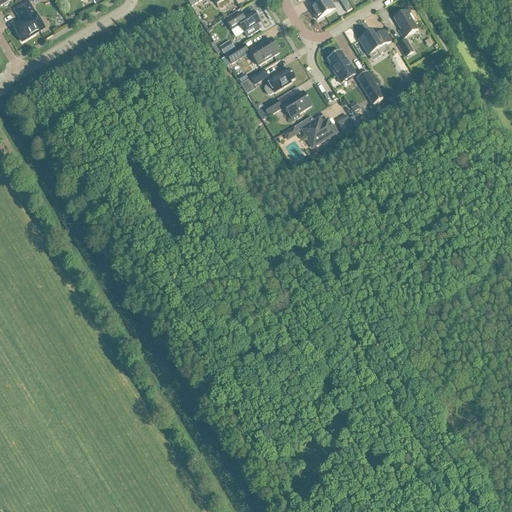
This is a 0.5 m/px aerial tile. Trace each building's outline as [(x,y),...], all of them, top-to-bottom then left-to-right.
[(186,0),(192,9),(205,0),(211,0),(215,5),(223,0),(186,0)] [(316,0),(319,5),(310,10),(317,22),(335,11),(328,0),(316,0)] [(22,44),(44,30),(35,15),(28,3),(14,11),(21,23),(13,28),(22,44)] [(414,21),(408,12),(394,20),(401,31),(399,33),(403,40),(417,32),(412,23),(414,21)] [(260,25),(253,13),(243,20),(239,15),(229,21),(235,30),(240,27),(244,34),(250,31),(253,36),(259,32),(259,31),(259,30),(259,29),(259,28),(258,26),(260,25)] [(372,34),(359,42),(368,58),(391,44),(384,33),(374,39),(372,34)] [(279,56),(270,41),(250,54),(259,68),(279,56)] [(413,54),(406,43),(398,47),(405,59),(413,54)] [(231,66),(232,66),(249,56),(243,47),(226,58),(227,58),(231,66)] [(327,61),(332,68),(330,69),(341,86),(356,76),(345,59),(344,60),(340,53),(327,61)] [(224,60),(222,61),(227,68),(228,68),(231,66),(227,58),(224,60)] [(240,86),(246,82),(239,71),(233,74),(240,86)] [(254,88),(265,81),(268,79),(264,72),(250,81),(254,88)] [(274,95),(291,85),(291,84),(295,81),(289,72),(285,74),(284,73),(267,83),(269,87),(265,89),(265,92),(268,96),(270,97),(274,95)] [(357,82),(373,107),(384,100),(368,74),(357,82)] [(414,81),(400,80),(400,90),(403,90),(413,91),(414,81)] [(303,94),(282,107),(292,123),(300,119),(298,117),(312,109),(303,94)] [(269,119),(281,111),(276,103),(263,111),(269,119)] [(258,114),(263,122),(264,122),(269,119),(263,111),(258,114)] [(346,118),(337,124),(344,135),(353,129),(346,118)] [(319,121),(302,131),(309,142),(308,142),(312,150),(316,147),(321,144),(321,145),(328,141),(327,140),(335,135),(334,132),(335,132),(332,127),(331,128),(328,122),(322,126),(319,121)] [(299,136),(295,128),(283,136),(287,143),(299,136)]
